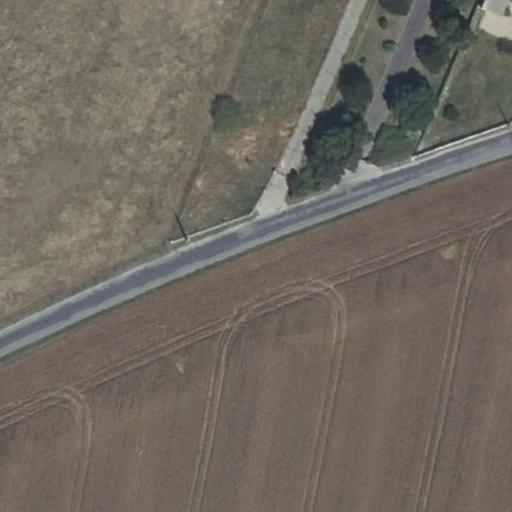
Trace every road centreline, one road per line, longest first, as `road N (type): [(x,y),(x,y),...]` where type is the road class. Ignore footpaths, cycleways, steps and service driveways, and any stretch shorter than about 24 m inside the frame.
road 1 (residential): [(158,274),(511,141)]
road 2 (unclassified): [(0,346),(158,274)]
